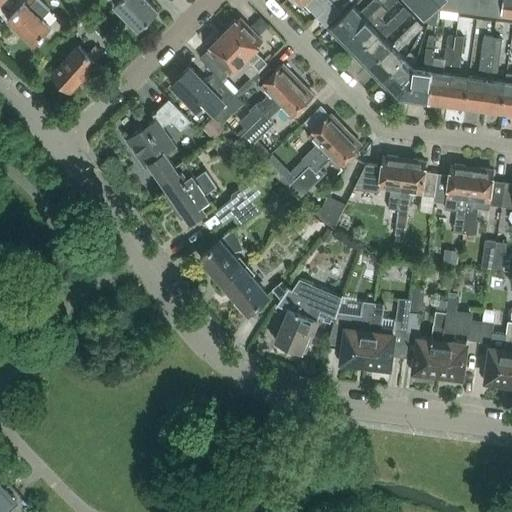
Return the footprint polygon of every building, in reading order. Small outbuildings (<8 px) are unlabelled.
[(27,0),(25,3),(24,2),(8,20),(35,44),(51,27),(42,18),(50,10),(38,0),(27,0)] [(117,0),(114,4),(139,29),(158,10),(148,0),(117,0)] [(301,0),(303,2),(304,0),(317,0),(325,8),(317,16),(326,25),(341,11),(332,2),(330,0),(301,0)] [(353,5),(329,28),(339,38),(340,37),(343,40),(384,0),(372,0),(360,12),(353,5)] [(398,0),(384,0),(343,40),(346,43),(345,45),(354,55),(386,24),(380,18),(398,0)] [(440,8),(451,9),(501,15),(511,16),(511,0),(403,0),(424,21),(430,25),(438,7),(440,8)] [(386,24),(354,55),(355,55),(356,54),(359,56),(357,58),(367,68),(391,44),(385,38),(410,13),(404,6),(386,24)] [(430,25),(438,25),(440,8),(438,7),(430,25)] [(255,48),(263,40),(262,39),(263,38),(259,34),(258,35),(245,22),(246,20),(240,14),(227,27),(229,28),(224,32),(260,68),(267,61),(255,48)] [(251,25),(257,30),(263,30),(268,25),(260,16),(251,25)] [(103,20),(95,29),(101,35),(109,27),(103,20)] [(391,44),(367,68),(369,67),(371,70),(370,71),(380,81),(404,57),(398,51),(423,26),(417,20),(391,45),(391,44)] [(200,57),(213,71),(222,81),(234,71),(235,72),(240,67),(250,78),(251,77),(260,68),(224,32),(221,36),(219,35),(207,47),(208,49),(200,57)] [(447,104),(447,99),(454,47),(453,47),(455,34),(448,34),(446,47),(443,71),(433,70),(432,70),(427,103),(441,105),(442,103),(447,104)] [(465,108),(469,74),(459,73),(464,36),(455,34),(453,47),(454,47),(447,99),(447,104),(451,105),(451,107),(465,108)] [(435,48),(437,36),(428,35),(426,46),(435,48)] [(478,76),(469,74),(465,108),(478,110),(478,108),(483,109),(493,36),(483,35),(478,76)] [(488,111),(501,113),(506,79),(497,78),(502,37),(493,36),(483,109),(488,109),(488,111)] [(102,53),(95,47),(88,54),(78,45),(52,74),(54,75),(53,78),(59,83),(61,82),(69,89),(70,91),(81,79),(82,79),(98,62),(96,61),(103,53),(102,52),(102,53)] [(414,67),(409,101),(423,103),(423,101),(427,101),(427,103),(432,70),(433,70),(435,48),(426,46),(423,68),(414,67)] [(404,57),(380,81),(388,89),(398,100),(405,100),(405,99),(409,99),(409,101),(414,67),(413,67),(404,57)] [(260,68),(251,77),(258,84),(259,85),(259,86),(262,89),(268,95),(260,103),(258,101),(249,109),(258,118),(297,80),(294,76),(295,75),(282,62),(276,68),(277,69),(276,70),(267,61),(260,68)] [(234,93),(222,81),(213,71),(213,72),(215,74),(206,82),(190,65),(171,83),(198,111),(204,105),(213,115),(216,112),(224,121),(244,103),(234,93)] [(511,80),(506,79),(501,113),(511,114),(511,80)] [(291,118),(308,101),(309,102),(315,96),(302,82),(301,83),(297,80),(258,118),(247,129),(247,130),(240,137),(249,147),(275,122),(272,119),(282,108),(291,118)] [(161,108),(161,107),(153,115),(156,120),(141,130),(141,128),(134,133),(135,134),(128,139),(128,140),(129,140),(139,155),(138,155),(146,166),(150,163),(171,193),(185,183),(180,175),(189,169),(182,158),(174,163),(167,153),(177,146),(163,126),(172,120),(182,131),(191,121),(169,99),(172,103),(163,111),(161,108)] [(343,124),(330,111),(307,134),(316,143),(303,157),(310,164),(345,129),(342,126),(343,124)] [(214,115),(205,123),(216,135),(225,127),(214,115)] [(288,186),(300,198),(325,173),(321,168),(330,158),(339,167),(356,150),(356,151),(362,144),(350,132),(349,133),(345,129),(310,164),(295,178),(288,186)] [(265,148),(258,155),(264,161),(271,154),(265,148)] [(387,221),(396,223),(405,159),(400,158),(400,156),(382,154),(381,165),(366,163),(354,188),(379,191),(380,187),(391,188),(387,221)] [(303,157),(288,171),(295,178),(310,164),(303,157)] [(405,159),(396,223),(397,223),(395,233),(404,234),(406,234),(412,191),(423,193),(423,194),(434,196),(436,182),(437,173),(427,171),(428,160),(410,158),(410,160),(405,159)] [(465,218),(472,168),(468,167),(468,165),(449,163),(448,174),(437,173),(436,182),(434,196),(434,200),(445,202),(444,209),(457,210),(456,217),(465,218)] [(477,169),(472,168),(465,218),(464,231),(477,233),(479,218),(477,218),(478,207),(491,209),(491,204),(502,206),(505,181),(494,180),(496,169),(477,167),(477,169)] [(172,193),(167,197),(167,198),(168,197),(180,215),(179,215),(182,218),(183,217),(182,216),(185,214),(191,221),(199,216),(214,204),(207,194),(217,186),(205,169),(195,177),(189,169),(180,175),(185,183),(171,193),(172,193)] [(232,215),(253,199),(263,191),(255,180),(232,192),(232,197),(215,211),(223,222),(232,215)] [(511,182),(505,181),(502,206),(511,206),(511,182)] [(335,228),(341,213),(345,204),(327,195),(323,204),(319,214),(327,222),(335,228)] [(260,208),(253,199),(232,215),(239,224),(260,208)] [(218,272),(216,274),(224,284),(246,264),(234,251),(244,248),(235,226),(222,237),(220,234),(210,243),(212,246),(200,256),(212,270),(214,268),(218,272)] [(494,269),(497,240),(485,239),(481,268),(494,269)] [(497,240),(494,269),(505,271),(509,242),(497,240)] [(456,264),(458,255),(444,253),(443,262),(456,264)] [(271,293),(246,264),(224,284),(233,293),(235,291),(239,296),(237,298),(238,300),(235,303),(244,313),(247,310),(249,312),(262,301),(264,302),(266,300),(266,298),(271,293)] [(278,337),(286,341),(285,344),(285,343),(285,344),(302,352),(306,342),(311,331),(315,333),(320,320),(310,315),(315,303),(331,310),(329,314),(336,317),(337,317),(339,310),(344,294),(342,293),(342,296),(313,283),(314,282),(300,277),(293,289),(289,286),(281,297),(282,298),(277,304),(288,309),(285,317),(284,318),(285,319),(275,340),(276,341),(277,340),(276,340),(278,337)] [(445,376),(447,376),(448,376),(448,378),(462,380),(467,339),(453,337),(455,329),(468,331),(470,318),(472,318),(473,311),(455,308),(459,280),(451,279),(448,302),(447,305),(438,371),(445,372),(445,376)] [(275,290),(281,297),(289,286),(288,286),(285,282),(275,290)] [(420,332),(425,291),(413,289),(412,298),(411,298),(407,330),(420,332)] [(399,297),(396,320),(395,329),(407,330),(411,298),(399,297)] [(344,344),(341,364),(355,366),(355,364),(358,365),(359,361),(366,362),(374,302),(363,300),(360,325),(347,323),(349,312),(339,310),(337,317),(336,317),(327,342),(344,344)] [(419,333),(414,364),(413,374),(427,376),(427,374),(432,374),(432,371),(438,371),(447,305),(448,302),(440,301),(438,310),(436,309),(432,335),(419,333)] [(374,302),(366,362),(373,363),(372,366),(375,367),(375,369),(389,371),(395,330),(395,329),(396,320),(383,318),(385,303),(374,302)] [(483,309),(482,320),(494,321),(495,310),(483,309)] [(470,318),(468,331),(467,339),(479,340),(482,320),(472,318),(470,318)] [(504,347),(500,347),(491,346),(485,383),(499,385),(500,383),(503,384),(503,380),(510,381),(511,369),(511,319),(510,319),(508,319),(504,347)] [(491,342),(493,332),(494,321),(482,320),(479,340),(491,342)] [(14,501),(4,490),(0,486),(0,511),(6,511),(5,510),(12,503),(13,503),(14,501)]
